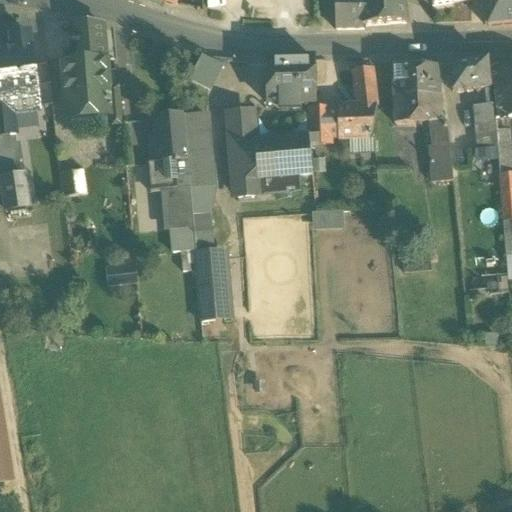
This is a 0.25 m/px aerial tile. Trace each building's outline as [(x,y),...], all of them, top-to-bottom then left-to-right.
[(360,0),(334,0),(336,31),(362,31),(362,27),(360,0)] [(403,0),(360,0),(362,27),(405,24),(403,0)] [(511,0),(484,0),(487,24),(487,27),(511,24),(511,0)] [(74,51),(75,62),(105,60),(101,24),(72,23),(73,33),(71,33),(72,51),(74,51)] [(0,50),(0,137),(16,135),(13,115),(38,112),(38,107),(33,71),(29,35),(11,37),(13,53),(2,54),(1,50),(0,50)] [(223,67),(202,57),(188,85),(210,95),(223,67)] [(62,64),(67,119),(109,115),(110,115),(108,91),(105,60),(75,62),(62,64)] [(268,65),(269,106),(316,106),(315,60),(268,61),(268,65)] [(450,64),(452,93),(490,90),(490,89),(488,66),(487,61),(450,64)] [(494,87),(496,98),(511,94),(511,68),(503,70),(502,64),(488,66),(490,89),(494,87)] [(392,69),(394,99),(439,97),(438,67),(392,69)] [(33,71),(38,107),(52,105),(47,69),(33,71)] [(338,137),(338,142),(348,142),(371,141),(374,122),(376,109),(371,71),(353,73),(358,110),(337,110),(338,137)] [(109,115),(110,127),(123,126),(120,90),(108,91),(110,115),(109,115)] [(499,121),(499,122),(507,120),(511,119),(511,94),(496,98),(499,121)] [(441,120),(439,97),(394,99),(395,123),(395,124),(430,123),(442,122),(441,120)] [(473,109),(475,127),(493,124),(492,108),(473,109)] [(308,138),(309,147),(332,146),(330,110),(314,111),(311,128),(308,138)] [(41,132),(38,112),(13,115),(16,135),(41,132)] [(233,196),(238,200),(255,199),(260,194),(259,182),(256,143),(254,118),(249,114),(231,115),(227,120),(233,196)] [(183,119),(185,143),(206,141),(208,141),(206,117),(183,119)] [(153,122),(157,165),(157,166),(187,163),(183,119),(153,122)] [(446,126),(441,120),(442,122),(430,123),(433,149),(434,150),(449,149),(446,126)] [(498,161),(499,179),(511,178),(507,120),(499,122),(496,123),(496,124),(498,151),(498,161)] [(496,124),(493,124),(475,127),(478,153),(486,152),(498,151),(496,124)] [(293,129),(294,140),(308,138),(311,128),(293,129)] [(309,147),(308,138),(294,140),(256,143),(259,182),(275,181),(299,179),(312,178),(309,147)] [(371,141),(348,142),(349,157),(376,156),(375,140),(371,141)] [(210,189),(206,141),(185,143),(189,191),(210,189)] [(428,150),(432,185),(453,183),(449,149),(434,150),(433,149),(428,150)] [(487,162),(498,161),(498,151),(486,152),(487,162)] [(324,161),(312,162),(313,176),(325,175),(324,161)] [(189,191),(187,163),(157,166),(157,165),(148,166),(150,195),(160,194),(167,193),(189,191)] [(60,175),(63,199),(87,196),(84,172),(60,175)] [(0,179),(5,210),(30,207),(25,175),(0,179)] [(499,179),(503,226),(511,225),(511,177),(511,178),(499,179)] [(299,179),(275,181),(276,192),(300,190),(299,179)] [(260,194),(255,199),(276,197),(276,192),(275,181),(259,182),(260,194)] [(189,191),(191,208),(193,232),(193,237),(213,235),(211,218),(217,188),(210,189),(189,191)] [(167,193),(168,210),(191,208),(189,191),(167,193)] [(168,210),(167,193),(160,194),(164,235),(168,234),(170,234),(168,210)] [(191,208),(168,210),(170,234),(193,232),(191,208)] [(343,215),(311,216),(312,235),(344,233),(343,215)] [(511,260),(511,225),(503,226),(506,261),(511,260)] [(193,237),(193,232),(170,234),(168,234),(170,257),(195,255),(193,237)] [(193,237),(195,255),(195,256),(214,254),(213,235),(193,237)] [(201,325),(233,325),(227,253),(214,254),(195,256),(201,325)] [(123,270),(125,288),(138,286),(135,255),(122,257),(123,270)] [(180,258),(182,277),(194,276),(193,257),(180,258)] [(110,272),(112,289),(125,288),(123,270),(110,272)] [(0,408),(0,489),(13,487),(0,408)]
